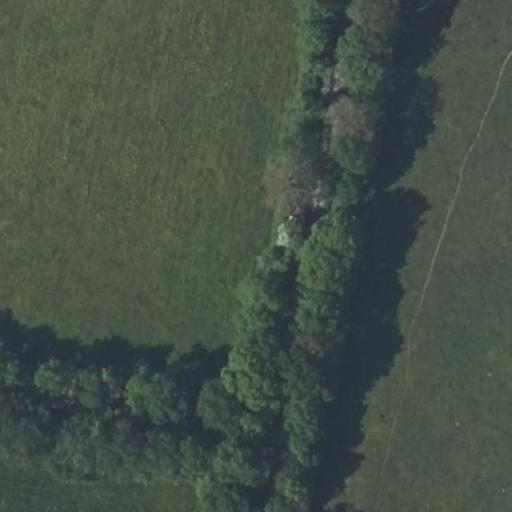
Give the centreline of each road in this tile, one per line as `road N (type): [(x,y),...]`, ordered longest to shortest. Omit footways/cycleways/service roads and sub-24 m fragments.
road 1 (track): [(257,511),(355,0)]
road 2 (track): [(270,441),(0,397)]
